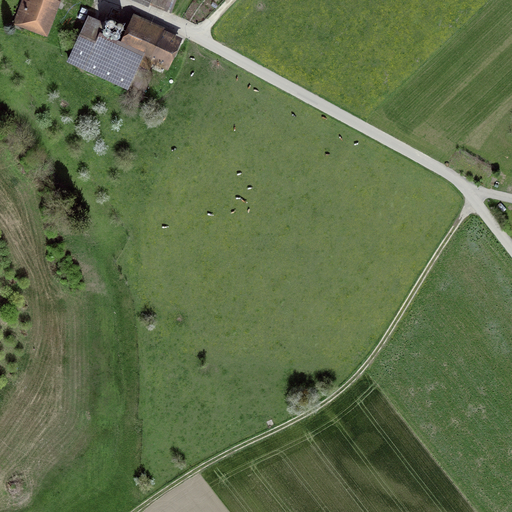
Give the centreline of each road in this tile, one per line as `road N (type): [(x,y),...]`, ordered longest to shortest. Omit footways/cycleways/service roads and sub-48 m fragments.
road 1 (track): [(133,511),(350,383),(471,198)]
road 2 (residential): [(120,0),(196,31),(461,185)]
